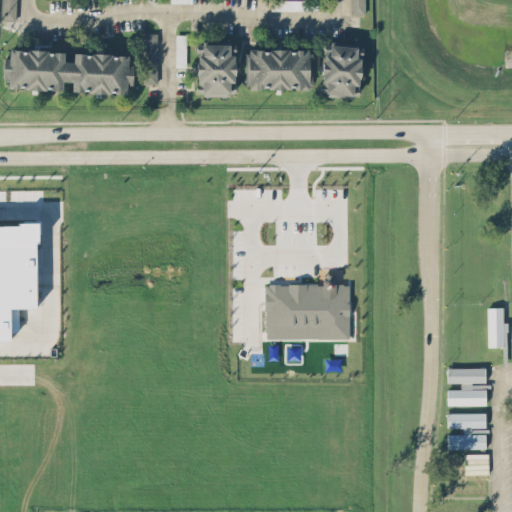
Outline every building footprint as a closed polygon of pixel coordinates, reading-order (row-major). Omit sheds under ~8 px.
[(14,0),(1,0),(1,19),(14,19),(14,0)] [(304,9),(303,0),(270,0),(271,10),(304,9)] [(365,13),(364,0),(350,0),(350,13),(365,13)] [(157,32),(143,32),(142,83),(156,83),(157,32)] [(185,34),(175,34),(175,66),(186,66),(185,34)] [(235,94),(234,43),(196,43),(196,95),(235,94)] [(362,46),(323,43),(320,95),(358,98),(362,46)] [(63,50),(9,48),(8,57),(3,57),(2,77),(8,78),(7,87),(62,89),(62,81),(71,81),(70,90),(124,93),(124,84),(129,84),(130,54),(73,52),(72,61),(62,60),(63,50)] [(310,48),(247,49),(247,88),(266,88),(311,88),(310,48)] [(36,224),(0,223),(0,340),(9,341),(10,331),(18,331),(18,307),(36,307),(36,224)] [(348,337),(348,283),(336,283),(336,279),(322,279),(322,283),(264,283),(265,338),(348,337)] [(488,346),(503,346),(502,306),(487,307),(488,346)] [(484,366),(446,367),(447,382),(485,381),(484,366)] [(486,404),(486,388),(446,388),(447,404),(486,404)] [(447,447),(485,448),(485,433),(447,433),(447,447)] [(485,456),(447,457),(447,472),(467,471),(467,477),(486,477),(485,471),(485,456)] [(448,492),(486,492),(485,478),(447,478),(448,492)]
